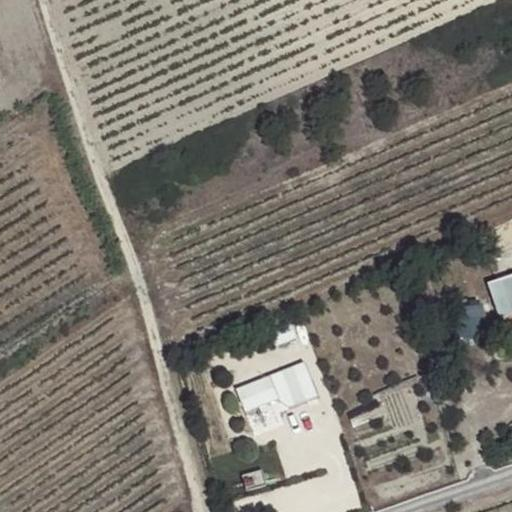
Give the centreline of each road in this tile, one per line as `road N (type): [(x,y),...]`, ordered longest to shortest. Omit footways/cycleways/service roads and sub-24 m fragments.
road 1 (track): [(43,0),(203,511)]
road 2 (unclassified): [(378,511),(511,464)]
